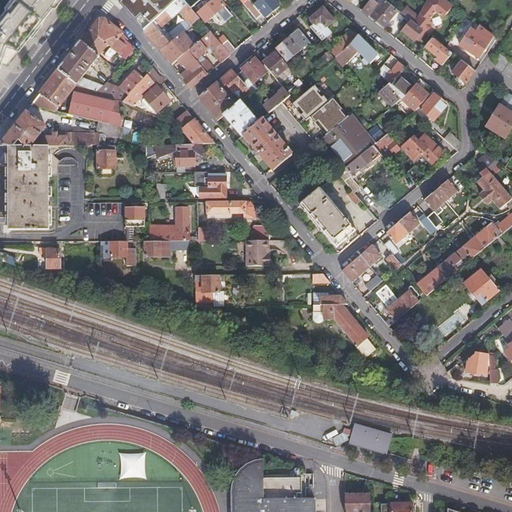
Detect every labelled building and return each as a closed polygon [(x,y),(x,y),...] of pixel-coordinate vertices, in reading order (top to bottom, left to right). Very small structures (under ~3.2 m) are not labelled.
[(15,0),(8,10),(6,9),(0,17),(0,64),(2,65),(8,67),(59,0),(15,0)] [(15,0),(9,0),(4,7),(6,9),(8,10),(15,0)] [(144,33),(164,15),(171,9),(180,0),(124,0),(120,5),(144,33)] [(183,1),(181,0),(180,0),(171,9),(185,26),(180,26),(166,37),(172,44),(183,34),(199,21),(200,21),(191,11),(183,1)] [(184,0),(183,1),(191,11),(203,0),(184,0)] [(201,4),(196,8),(200,13),(198,15),(206,25),(224,9),(217,0),(215,0),(209,5),(207,2),(203,6),(201,4)] [(239,0),(242,3),(242,4),(255,21),(261,16),(253,6),(248,0),(239,0)] [(260,0),(253,6),(261,16),(267,23),(274,18),(271,14),(280,7),(273,0),(260,0)] [(372,0),(363,11),(369,17),(383,0),(372,0)] [(426,0),(415,14),(410,20),(414,23),(432,0),(426,0)] [(454,7),(444,0),(432,0),(414,23),(427,33),(434,25),(430,22),(437,13),(445,19),(454,7)] [(385,1),(372,16),(385,27),(398,12),(385,1)] [(404,5),(399,11),(402,14),(410,20),(415,14),(404,5)] [(311,22),(314,25),(311,29),(322,42),(332,34),(327,28),(334,22),(333,21),(334,20),(330,15),(329,16),(324,9),(311,20),(311,22)] [(410,20),(402,14),(400,16),(403,18),(397,26),(402,30),(410,20)] [(164,15),(144,33),(161,52),(167,47),(155,34),(169,22),(164,15)] [(414,23),(410,20),(402,30),(415,41),(416,39),(423,42),(423,37),(427,33),(414,23)] [(98,21),(81,43),(98,56),(107,45),(113,49),(119,55),(125,47),(118,41),(122,36),(103,21),(98,21)] [(479,59),(493,37),(476,24),(461,48),(479,59)] [(289,39),(277,50),(287,63),(288,64),(295,58),(298,62),(311,50),(308,46),(310,45),(310,46),(311,45),(299,31),(298,32),(299,32),(290,40),(289,39)] [(352,44),(358,37),(359,37),(352,31),(330,51),(336,58),(352,45),(352,44)] [(188,52),(188,51),(193,47),(183,34),(172,44),(167,47),(161,52),(171,66),(177,61),(183,56),(188,52)] [(200,42),(188,52),(193,59),(195,60),(195,61),(201,56),(209,49),(221,63),(222,65),(231,57),(230,56),(218,42),(211,35),(210,34),(200,42)] [(128,43),(122,36),(118,41),(125,47),(128,43)] [(358,37),(352,44),(352,45),(336,58),(335,59),(342,68),(357,54),(361,55),(363,57),(370,64),(371,65),(375,61),(379,57),(359,36),(359,37),(358,37)] [(224,37),(218,42),(230,56),(236,51),(224,37)] [(446,49),(434,39),(425,49),(434,57),(436,55),(439,58),(437,61),(444,66),(453,55),(446,49)] [(81,43),(59,72),(80,82),(91,87),(99,91),(101,88),(81,78),(98,56),(81,43)] [(123,59),(134,50),(128,43),(125,47),(119,55),(123,59)] [(126,62),(136,52),(134,50),(123,59),(126,62)] [(314,65),(319,72),(335,59),(336,58),(330,51),(314,65)] [(207,75),(205,73),(204,71),(200,67),(199,66),(196,62),(195,61),(195,60),(193,59),(188,52),(183,56),(177,61),(186,72),(180,77),(181,78),(183,81),(190,90),(207,76),(207,75)] [(262,64),(273,77),(287,65),(276,52),(262,64)] [(503,70),(511,77),(511,62),(500,55),(494,63),(495,64),(503,70)] [(201,56),(195,61),(196,62),(199,66),(205,61),(201,56)] [(370,64),(363,57),(361,59),(368,66),(370,64)] [(237,77),(248,90),(268,74),(255,59),(242,71),(243,73),(237,77)] [(205,61),(199,66),(200,67),(204,71),(205,73),(207,75),(213,70),(205,61)] [(380,70),(378,72),(380,74),(386,79),(390,84),(392,86),(399,77),(407,68),(400,62),(392,72),(384,65),(380,70)] [(466,85),(475,72),(463,63),(454,75),(459,78),(457,80),(466,85)] [(99,91),(120,101),(121,101),(146,76),(140,70),(141,66),(140,67),(113,93),(110,89),(110,88),(106,83),(101,88),(99,91)] [(146,76),(121,101),(133,107),(143,99),(156,114),(169,104),(156,88),(162,84),(152,71),(146,76)] [(232,71),(222,80),(230,90),(234,95),(240,89),(244,94),(248,90),(237,77),(233,73),(232,71)] [(59,72),(31,107),(56,113),(80,82),(59,72)] [(386,79),(380,74),(377,77),(382,83),(386,79)] [(392,86),(390,84),(379,94),(390,107),(394,104),(400,98),(412,88),(399,77),(392,86)] [(428,85),(421,79),(412,88),(400,98),(394,104),(404,116),(411,110),(412,112),(425,100),(429,96),(423,90),(428,85)] [(198,100),(217,122),(223,117),(235,107),(231,102),(233,100),(230,96),(228,98),(225,95),(230,90),(222,80),(198,100)] [(98,122),(120,127),(119,114),(118,113),(120,102),(120,101),(99,91),(91,87),(68,115),(98,122)] [(264,109),(265,110),(269,115),(282,104),(290,97),(285,91),(264,109)] [(427,102),(425,100),(412,112),(427,125),(447,106),(436,94),(427,102)] [(511,96),(507,94),(500,106),(511,114),(511,112),(511,96)] [(247,110),(241,102),(235,107),(223,117),(241,138),(243,137),(258,124),(249,113),(251,111),(250,108),(247,110)] [(282,104),(269,115),(263,120),(258,124),(243,137),(274,172),(292,156),(266,125),(286,108),(282,104)] [(511,114),(500,106),(485,128),(506,141),(511,131),(511,114)] [(269,115),(265,110),(259,115),(263,120),(269,115)] [(27,113),(1,146),(10,146),(48,146),(87,146),(97,146),(105,146),(105,134),(95,135),(95,132),(74,133),(74,135),(41,135),(47,129),(27,113)] [(194,121),(188,114),(173,126),(182,130),(194,121)] [(363,130),(351,117),(315,148),(319,152),(328,145),(347,167),(370,147),(374,144),(373,142),(366,134),(363,130)] [(215,146),(194,121),(182,130),(181,131),(194,146),(202,146),(215,146)] [(122,128),(120,127),(98,122),(96,130),(103,132),(106,133),(121,136),(122,128)] [(375,126),(366,134),(373,142),(382,134),(375,126)] [(374,144),(370,147),(376,154),(385,146),(389,151),(392,155),(400,148),(387,133),(374,144)] [(449,133),(443,139),(458,152),(459,142),(449,133)] [(414,135),(400,148),(412,163),(422,155),(432,164),(443,153),(424,136),(419,141),(414,135)] [(10,146),(10,165),(4,165),(0,162),(0,217),(8,217),(8,222),(8,230),(49,230),(49,205),(49,201),(48,146),(10,146)] [(97,151),(97,169),(115,169),(115,151),(115,146),(105,146),(97,146),(97,151)] [(194,146),(145,146),(145,155),(159,156),(157,158),(166,158),(175,160),(175,168),(185,168),(185,164),(190,164),(193,164),(193,153),(202,158),(202,146),(194,146)] [(380,158),(389,151),(385,146),(376,154),(380,158)] [(376,154),(370,147),(347,167),(342,171),(337,175),(352,192),(356,197),(361,192),(352,180),(380,158),(376,154)] [(312,150),(301,160),(308,168),(319,159),(312,150)] [(501,164),(487,154),(480,160),(484,164),(477,170),(481,174),(475,179),(485,192),(487,194),(495,188),(492,184),(497,180),(491,172),(501,164)] [(337,175),(342,171),(335,163),(325,172),(331,180),(337,175)] [(418,181),(423,177),(414,167),(407,173),(412,179),(414,177),(418,181)] [(200,200),(226,200),(225,176),(225,175),(208,175),(208,174),(195,174),(195,187),(200,187),(200,189),(200,200)] [(506,192),(497,180),(492,184),(495,188),(487,194),(485,192),(481,195),(488,204),(492,200),(491,198),(498,192),(501,196),(506,192)] [(318,191),(319,190),(311,181),(292,197),(295,200),(300,206),(318,191)] [(448,181),(437,191),(446,203),(458,193),(448,181)] [(155,187),(156,200),(164,200),(164,187),(155,187)] [(339,215),(318,191),(300,206),(340,253),(358,238),(344,222),(346,220),(347,219),(343,214),(341,214),(339,215)] [(437,191),(425,201),(435,213),(446,203),(437,191)] [(356,206),(361,202),(356,197),(352,192),(347,195),(356,206)] [(501,210),(511,200),(511,197),(506,192),(501,196),(498,192),(491,198),(492,200),(501,210)] [(292,213),(300,206),(295,200),(292,203),(284,193),(279,197),(292,213)] [(251,203),(200,204),(200,214),(247,214),(247,219),(258,219),(258,209),(251,203)] [(190,241),(191,241),(191,209),(178,209),(178,227),(178,230),(173,230),(173,227),(151,228),(152,241),(167,241),(170,241),(173,241),(176,241),(183,241),(186,241),(190,241)] [(145,228),(145,210),(129,210),(127,210),(127,228),(134,228),(145,228)] [(377,221),(367,210),(365,212),(375,223),(377,221)] [(430,210),(424,214),(434,227),(440,223),(430,210)] [(410,214),(399,223),(409,236),(421,226),(410,214)] [(434,227),(424,214),(419,218),(432,234),(437,230),(434,227)] [(511,215),(498,227),(504,234),(511,227),(511,215)] [(399,223),(387,233),(397,245),(409,236),(399,223)] [(475,237),(485,249),(500,237),(489,225),(475,237)] [(253,231),(253,241),(271,241),(270,226),(256,226),(256,231),(253,231)] [(504,234),(500,237),(505,244),(509,241),(504,234)] [(457,252),(467,264),(485,249),(475,237),(457,252)] [(167,241),(152,241),(145,242),(146,258),(171,257),(170,250),(190,250),(190,241),(186,241),(183,241),(176,241),(173,241),(170,241),(167,241)] [(253,241),(249,241),(250,241),(250,250),(249,250),(249,267),(271,266),(271,265),(273,265),(273,255),(271,255),(271,241),(253,241)] [(393,255),(400,263),(403,260),(398,255),(400,253),(390,241),(385,245),(393,255)] [(127,242),(110,242),(111,257),(127,257),(127,266),(136,266),(136,242),(134,242),(128,242),(127,242)] [(373,245),(361,256),(370,267),(383,257),(373,245)] [(47,259),(47,264),(47,269),(60,269),(60,267),(60,251),(47,251),(47,249),(43,249),(43,259),(47,259)] [(437,269),(447,280),(465,266),(455,254),(437,269)] [(402,266),(400,263),(393,255),(387,260),(396,271),(402,266)] [(361,256),(342,272),(352,283),(353,282),(359,278),(362,281),(374,271),(370,267),(361,256)] [(473,265),(457,278),(463,286),(462,286),(480,308),(496,294),(473,265)] [(437,269),(418,285),(427,296),(447,280),(437,269)] [(330,283),(324,275),(312,275),(313,283),(330,283)] [(225,281),(224,276),(220,276),(195,276),(195,281),(195,303),(206,303),(213,303),(213,292),(219,292),(219,291),(219,281),(225,281)] [(374,278),(365,286),(369,291),(378,283),(374,278)] [(385,310),(396,322),(408,312),(398,300),(386,286),(376,294),(388,308),(385,310)] [(410,290),(398,300),(408,312),(420,302),(410,290)] [(224,291),(219,291),(219,292),(213,292),(213,303),(206,303),(206,306),(224,306),(224,291)] [(330,293),(314,293),(314,305),(321,305),(321,296),(330,296),(330,293)] [(349,305),(342,296),(330,296),(321,296),(321,305),(342,305),(349,305)] [(321,305),(314,305),(314,313),(324,313),(324,319),(336,319),(358,345),(357,346),(366,357),(376,349),(367,338),(368,336),(342,305),(321,305)] [(324,319),(324,313),(314,313),(314,320),(315,321),(316,322),(317,322),(319,323),(321,322),(322,322),(323,321),(324,319)] [(511,326),(508,322),(498,330),(510,344),(511,342),(511,326)] [(487,365),(489,365),(488,358),(488,356),(484,356),(484,353),(477,354),(478,357),(475,357),(468,363),(469,367),(467,367),(468,377),(488,376),(487,365)] [(488,358),(489,365),(490,385),(497,386),(497,372),(495,372),(494,357),(488,358)] [(463,369),(458,364),(449,372),(448,373),(453,378),(463,369)] [(351,442),(385,452),(390,434),(356,425),(352,439),(351,442)] [(347,441),(343,431),(330,436),(334,446),(347,441)] [(143,453),(118,454),(119,479),(144,478),(143,453)] [(313,511),(313,496),(299,496),(299,486),(307,486),(307,483),(311,483),(311,474),(265,475),(265,464),(255,465),(255,466),(247,466),(242,475),(243,490),(237,490),(237,511),(313,511)] [(361,495),(344,495),(344,511),(370,511),(370,494),(361,495)]
